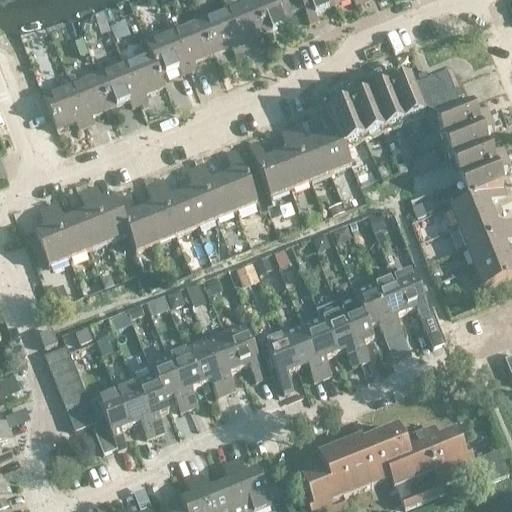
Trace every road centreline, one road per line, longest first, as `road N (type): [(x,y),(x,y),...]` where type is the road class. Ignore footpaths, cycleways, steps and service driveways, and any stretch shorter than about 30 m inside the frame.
road 1 (residential): [(61,511),(156,475),(165,457),(258,422),(289,428),(436,375),(511,336)]
road 2 (residential): [(36,175),(75,179),(339,68),(367,41),(479,0)]
road 3 (residential): [(7,267),(42,409),(30,487),(39,511)]
